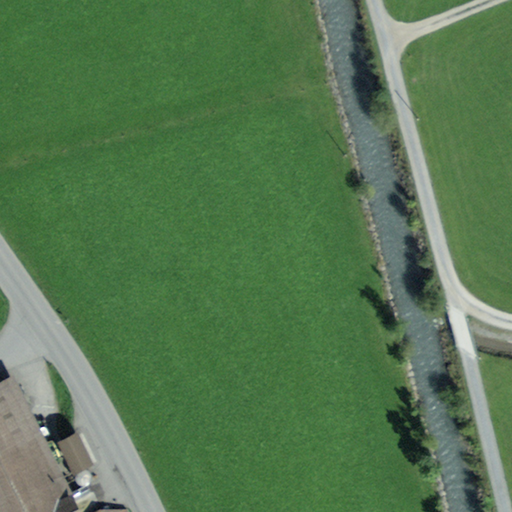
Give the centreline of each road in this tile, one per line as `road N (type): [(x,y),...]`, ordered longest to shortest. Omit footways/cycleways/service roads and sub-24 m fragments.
road 1 (track): [(377,0),(507,511)]
road 2 (tertiary): [(48,330),(147,511)]
